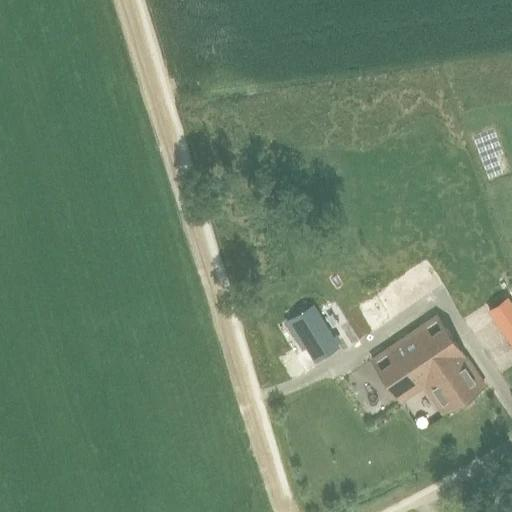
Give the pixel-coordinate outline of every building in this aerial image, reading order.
[(481,155),(466,166),(475,178),(490,168),(481,155)] [(418,238),(480,194),(460,166),(398,210),(418,238)] [(488,198),(504,184),(497,176),(481,190),(488,198)] [(264,229),(279,276),(314,265),(298,218),(264,229)] [(357,240),(399,312),(423,299),(377,220),(363,227),(367,234),(357,240)] [(511,241),(484,260),(511,301),(511,241)] [(350,275),(325,291),(354,335),(379,318),(350,275)] [(469,313),(491,299),(479,280),(457,294),(469,313)] [(313,360),(337,346),(312,305),(288,319),(313,360)] [(444,413),(483,385),(436,317),(372,360),(399,400),(424,384),(444,413)]
